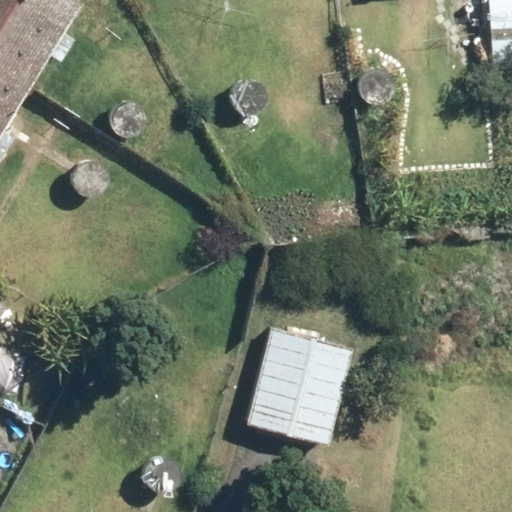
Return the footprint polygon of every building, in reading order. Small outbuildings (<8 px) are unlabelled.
[(0,0),(0,119),(75,3),(70,0),(0,0)] [(511,0),(483,0),(488,61),(511,58),(511,0)] [(379,67),(369,65),(360,68),(353,75),(351,85),(354,94),(361,101),(371,103),(380,100),(387,92),(389,83),(386,73),(379,67)] [(253,79),(243,77),(234,80),(227,87),(225,97),(228,106),(235,113),(245,115),(254,112),(261,105),(263,95),(260,86),(253,79)] [(132,101),(122,99),(113,102),(106,109),(104,119),(107,128),(114,135),(124,137),(133,134),(140,127),(142,117),(139,108),(132,101)] [(91,159),(82,157),(72,160),(66,167),(64,177),(67,186),(74,193),(84,195),(93,192),(100,184),(102,175),(99,165),(91,159)] [(240,422),(325,442),(348,346),(263,326),(240,422)] [(122,438),(187,462),(201,423),(136,400),(122,438)] [(355,441),(384,445),(390,407),(361,403),(355,441)] [(0,475),(26,424),(0,411),(0,475)] [(165,457),(156,454),(146,458),(140,465),(138,474),(141,484),(148,490),(158,492),(167,489),(174,482),(176,472),(173,463),(165,457)]
